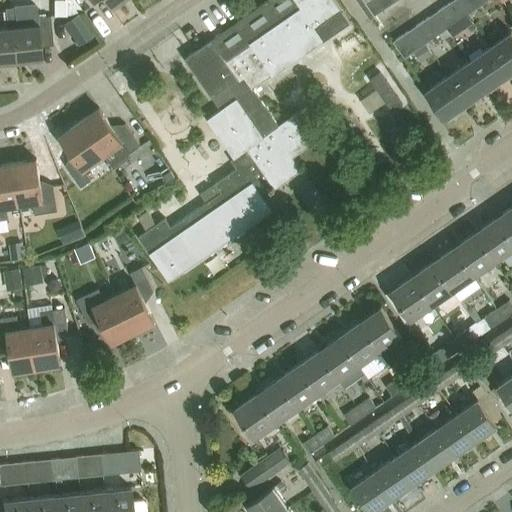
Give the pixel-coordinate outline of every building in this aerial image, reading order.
[(146,231),(138,236),(169,280),(272,209),(261,193),(270,187),(272,190),(301,170),(292,156),(318,138),(298,111),(279,125),(253,87),(271,75),(272,76),(351,21),(336,0),(268,0),(212,39),(186,57),(221,108),(208,117),(242,165),(216,182),(222,191),(172,226),(165,217),(155,224),(146,231)] [(365,0),(375,13),(393,0),(365,0)] [(451,0),(434,12),(446,28),(454,39),(463,33),(460,28),(472,20),(467,13),(457,0),(451,0)] [(457,0),(467,13),(472,20),(490,8),(494,14),(505,6),(501,0),(457,0)] [(36,3),(13,6),(16,25),(38,22),(37,16),(36,3)] [(37,16),(38,22),(16,25),(13,6),(4,7),(6,26),(12,25),(16,60),(42,57),(40,45),(53,43),(50,14),(37,16)] [(434,12),(414,26),(425,43),(446,28),(434,12)] [(81,44),(95,34),(80,13),(67,23),(81,44)] [(0,61),(16,60),(12,25),(6,26),(0,26),(0,61)] [(404,58),(425,43),(414,26),(392,41),(404,58)] [(511,34),(509,31),(488,45),(508,73),(511,70),(511,34)] [(460,41),(457,44),(463,53),(467,50),(460,41)] [(488,45),(467,59),(487,88),(508,73),(488,45)] [(467,59),(446,74),(466,102),(487,88),(467,59)] [(380,71),(370,78),(393,112),(403,105),(380,71)] [(446,74),(425,88),(445,117),(466,102),(446,74)] [(99,108),(80,121),(103,155),(104,155),(114,169),(133,156),(130,152),(141,145),(126,123),(115,130),(99,108)] [(80,121),(60,135),(76,158),(66,165),(81,187),(92,179),(84,169),(103,155),(80,121)] [(37,159),(13,162),(20,203),(32,201),(35,214),(45,212),(58,210),(53,184),(41,186),(37,159)] [(0,219),(8,218),(5,205),(20,203),(13,162),(0,164),(0,219)] [(511,240),(511,207),(496,218),(511,240)] [(148,214),(138,220),(146,231),(155,224),(148,214)] [(495,261),(511,249),(511,240),(496,218),(476,232),(495,261)] [(79,220),(58,229),(65,244),(86,235),(79,220)] [(123,230),(114,234),(119,244),(127,240),(123,230)] [(474,276),(495,261),(476,232),(455,247),(474,276)] [(23,242),(9,244),(12,259),(25,257),(23,242)] [(100,255),(97,243),(83,247),(87,259),(100,255)] [(454,290),(474,276),(455,247),(434,261),(454,290)] [(433,304),(454,290),(434,261),(413,276),(433,304)] [(40,265),(23,268),(26,285),(43,283),(42,274),(40,265)] [(136,284),(115,294),(133,331),(155,321),(143,296),(154,290),(142,267),(131,272),(136,284)] [(20,269),(4,271),(7,290),(23,288),(20,269)] [(411,320),(433,304),(413,276),(391,291),(411,320)] [(99,288),(88,293),(94,305),(105,299),(99,288)] [(88,293),(77,299),(88,322),(100,317),(112,342),(133,331),(115,294),(105,299),(94,305),(88,293)] [(511,312),(511,303),(509,300),(497,308),(504,318),(511,312)] [(37,367),(61,363),(56,336),(69,334),(65,307),(42,311),(44,324),(31,326),(37,367)] [(380,351),(402,336),(381,307),(360,322),(380,351)] [(491,327),(504,318),(497,308),(484,317),(491,327)] [(17,328),(16,315),(0,317),(0,344),(9,343),(13,370),(37,367),(31,326),(17,328)] [(484,317),(468,328),(475,338),(491,327),(484,317)] [(360,366),(380,351),(360,322),(339,336),(360,366)] [(511,324),(495,336),(502,346),(511,338),(511,324)] [(475,338),(468,328),(455,337),(462,347),(475,338)] [(339,380),(360,366),(339,336),(318,350),(339,380)] [(474,351),(481,360),(502,346),(495,336),(474,351)] [(450,356),(462,347),(455,337),(443,345),(450,356)] [(318,395),(339,380),(318,350),(298,365),(318,395)] [(440,388),(461,374),(454,364),(433,379),(440,388)] [(298,409),(318,395),(298,365),(277,379),(298,409)] [(398,377),(405,387),(418,378),(411,367),(398,377)] [(511,375),(498,385),(511,405),(511,375)] [(392,396),(405,387),(398,377),(385,385),(392,396)] [(277,423),(298,409),(277,379),(256,394),(277,423)] [(412,393),(419,403),(440,388),(433,379),(412,393)] [(412,393),(392,408),(398,417),(419,403),(412,393)] [(255,439),(277,423),(256,394),(234,409),(255,439)] [(377,406),(370,396),(356,405),(364,416),(377,406)] [(479,399),(458,413),(477,440),(498,426),(479,399)] [(356,405),(344,414),(351,424),(364,416),(356,405)] [(392,408),(371,422),(377,431),(398,417),(392,408)] [(458,413),(437,428),(456,455),(477,440),(458,413)] [(371,422),(350,437),(356,446),(377,431),(371,422)] [(315,434),(322,444),(336,435),(329,425),(315,434)] [(437,428),(416,442),(435,469),(456,455),(437,428)] [(311,452),(322,444),(315,434),(303,442),(311,452)] [(335,461),(356,446),(350,437),(328,452),(335,461)] [(416,442),(395,457),(414,484),(435,469),(416,442)] [(251,489),(290,461),(288,458),(295,453),(289,444),(281,449),(279,446),(240,475),(251,489)] [(138,450),(127,451),(129,470),(140,469),(138,450)] [(110,452),(101,452),(103,473),(112,472),(110,452)] [(85,454),(76,455),(78,475),(87,474),(85,454)] [(60,457),(51,458),(53,478),(62,477),(60,457)] [(395,457),(374,471),(393,498),(414,484),(395,457)] [(35,459),(26,460),(28,481),(37,480),(35,459)] [(9,462),(0,463),(3,483),(11,482),(9,462)] [(314,490),(323,484),(308,463),(299,469),(314,490)] [(374,471),(353,486),(371,511),(373,511),(393,498),(374,471)] [(329,511),(337,506),(323,484),(314,490),(329,511)] [(275,485),(248,504),(253,511),(281,511),(289,507),(275,485)] [(105,489),(107,511),(147,511),(146,502),(142,499),(133,501),(131,486),(105,489)] [(82,511),(107,511),(105,489),(80,492),(82,511)] [(56,511),(82,511),(80,492),(55,494),(56,511)] [(31,511),(56,511),(55,494),(30,497),(31,511)] [(5,511),(31,511),(30,497),(4,500),(5,511)]
